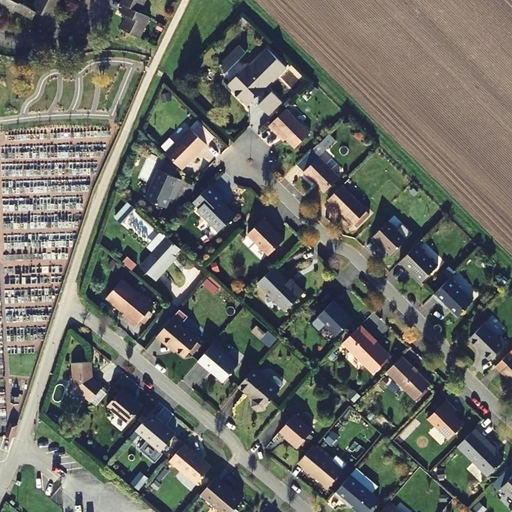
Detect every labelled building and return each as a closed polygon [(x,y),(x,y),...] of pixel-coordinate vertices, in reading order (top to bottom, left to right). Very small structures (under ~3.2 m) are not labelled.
[(20,0),(0,0),(0,9),(2,6),(14,12),(15,11),(19,3),(20,0)] [(60,0),(37,0),(33,10),(19,3),(15,11),(33,19),(37,12),(51,19),(60,0)] [(145,0),(122,0),(122,3),(121,4),(125,5),(140,12),(145,0)] [(125,5),(121,12),(128,16),(122,29),(139,38),(150,17),(140,12),(125,5)] [(247,52),(240,45),(233,52),(240,59),(247,52)] [(287,67),(269,49),(250,68),(247,66),(229,84),(237,93),(236,94),(239,98),(241,97),(249,105),(256,98),(259,101),(257,102),(269,115),(283,102),(272,91),(271,92),(266,88),(287,67)] [(240,59),(233,52),(220,65),(227,72),(240,59)] [(311,132),(287,108),(269,126),(275,132),(277,130),(296,148),(311,132)] [(168,152),(167,153),(183,169),(207,144),(191,128),(176,143),(171,138),(162,147),(168,152)] [(340,176),(320,156),(304,171),(325,192),(340,176)] [(182,180),(159,169),(147,198),(167,207),(174,192),(177,193),(182,180)] [(224,198),(211,185),(194,201),(201,207),(198,210),(219,231),(227,223),(228,224),(236,216),(222,201),(224,198)] [(343,185),(328,199),(354,224),(368,210),(343,185)] [(133,214),(138,209),(129,201),(114,218),(117,221),(128,209),(133,214)] [(122,226),(133,214),(128,209),(117,221),(122,226)] [(273,227),(263,218),(248,234),(270,254),(284,238),(273,228),(273,227)] [(407,238),(389,221),(373,237),(379,243),(380,242),(392,254),(407,238)] [(167,236),(162,231),(147,247),(153,252),(167,236)] [(182,249),(167,236),(153,252),(141,265),(157,280),(174,262),(172,260),(182,249)] [(439,265),(417,244),(401,261),(411,271),(412,270),(423,281),(439,265)] [(290,282),(274,266),(258,282),(286,310),(305,291),(295,282),(290,282)] [(211,276),(202,284),(211,294),(220,287),(211,276)] [(474,300),(451,277),(434,294),(440,300),(441,299),(458,316),(474,300)] [(143,295),(123,278),(107,297),(132,317),(130,319),(137,325),(154,305),(150,302),(152,300),(144,294),(143,295)] [(353,320),(334,301),(319,316),(338,335),(353,320)] [(200,339),(173,317),(158,336),(165,342),(167,340),(186,356),(200,339)] [(500,338),(486,323),(471,338),(486,353),(485,354),(490,359),(509,341),(503,335),(500,338)] [(369,332),(361,324),(343,342),(374,372),(390,356),(368,334),(369,332)] [(239,364),(214,343),(199,360),(212,372),(215,369),(219,372),(218,374),(218,375),(225,381),(239,364)] [(431,384),(403,355),(387,371),(416,399),(431,384)] [(92,373),(92,361),(73,362),(75,387),(91,401),(103,387),(91,377),(91,373),(92,373)] [(511,361),(502,371),(511,381),(511,361)] [(281,389),(255,368),(240,386),(255,399),(254,401),(254,405),(255,408),(258,409),(261,410),(263,409),(265,407),(281,389)] [(130,394),(123,388),(108,406),(129,423),(143,407),(129,395),(130,394)] [(456,409),(446,399),(427,418),(448,439),(464,423),(452,413),(456,409)] [(162,422),(151,413),(136,430),(161,452),(175,435),(161,423),(162,422)] [(313,430),(295,414),(281,430),(290,438),(289,439),(299,447),(313,430)] [(14,437),(18,424),(12,422),(7,437),(14,437)] [(489,475),(504,459),(480,436),(482,434),(475,428),(458,445),(489,475)] [(212,467),(185,443),(170,460),(198,484),(212,467)] [(344,469),(314,444),(299,462),(329,487),(344,469)] [(511,463),(502,474),(509,481),(502,487),(511,496),(511,463)] [(140,472),(131,485),(139,490),(147,478),(140,472)] [(367,511),(380,498),(351,474),(335,492),(347,503),(348,501),(360,511),(367,511)] [(222,511),(232,511),(243,500),(223,482),(224,481),(217,475),(201,494),(222,511)] [(399,511),(389,502),(380,511),(399,511)]
